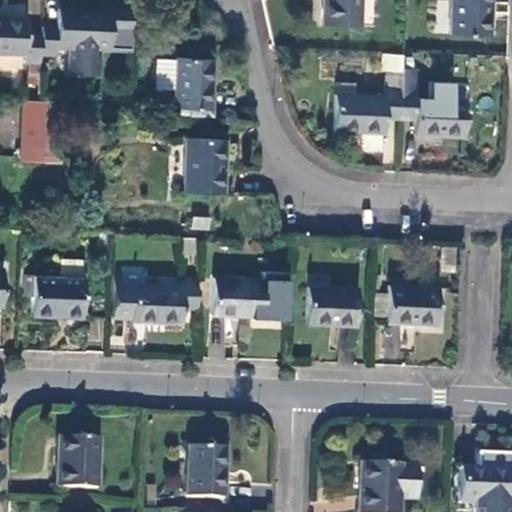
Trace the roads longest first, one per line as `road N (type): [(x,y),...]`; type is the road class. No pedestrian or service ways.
road 1 (residential): [(511,203),(292,184),(275,158),(237,0)]
road 2 (unclassified): [(3,384),(292,401)]
road 3 (unclassified): [(292,401),(475,406)]
road 4 (residential): [(482,266),(475,406)]
